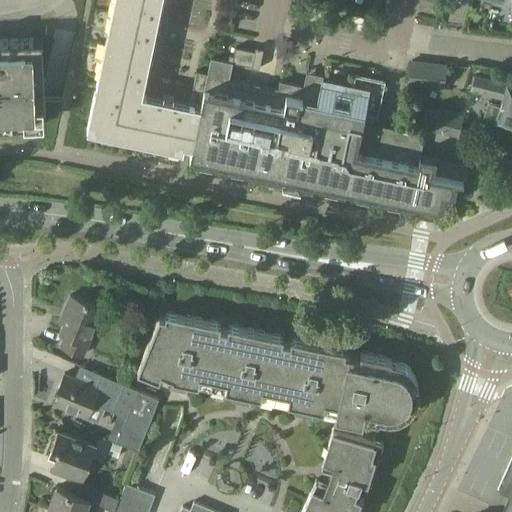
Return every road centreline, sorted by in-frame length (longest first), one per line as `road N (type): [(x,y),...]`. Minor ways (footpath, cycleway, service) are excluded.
road 1 (secondary): [(463,283),(20,212)]
road 2 (residential): [(3,511),(15,444),(14,256)]
road 3 (residential): [(424,511),(496,340)]
